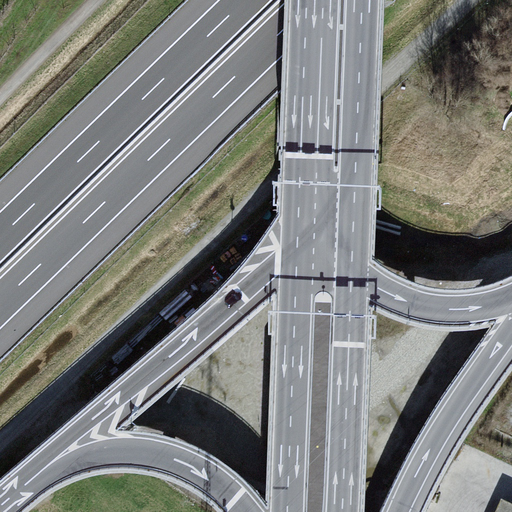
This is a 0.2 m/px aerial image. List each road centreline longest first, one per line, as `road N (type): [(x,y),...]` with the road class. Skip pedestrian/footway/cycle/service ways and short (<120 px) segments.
road 1 (motorway): [(0,304),(314,0)]
road 2 (track): [(277,179),(0,442)]
road 3 (motorway): [(37,471),(299,234)]
road 4 (motorway): [(242,0),(0,235)]
road 5 (primary): [(299,234),(282,511)]
road 6 (primary): [(342,511),(354,269)]
road 7 (motorway): [(37,471),(99,451),(154,452),(219,482),(248,511)]
road 8 (motorway): [(399,511),(451,415),(511,328)]
road 9 (primary): [(305,0),(301,173)]
road 10 (motorway): [(354,269),(428,306),(511,299)]
road 11 (primary): [(357,164),(360,0)]
road 12 (track): [(277,179),(381,81)]
road 13 (track): [(0,101),(100,0)]
